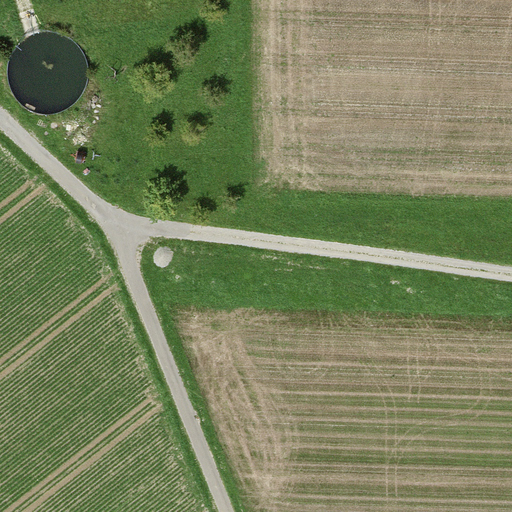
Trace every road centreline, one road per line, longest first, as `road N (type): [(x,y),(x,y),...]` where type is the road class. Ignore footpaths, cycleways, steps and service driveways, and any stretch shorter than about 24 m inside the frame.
road 1 (track): [(511,282),(113,224),(0,115)]
road 2 (track): [(227,511),(113,224)]
